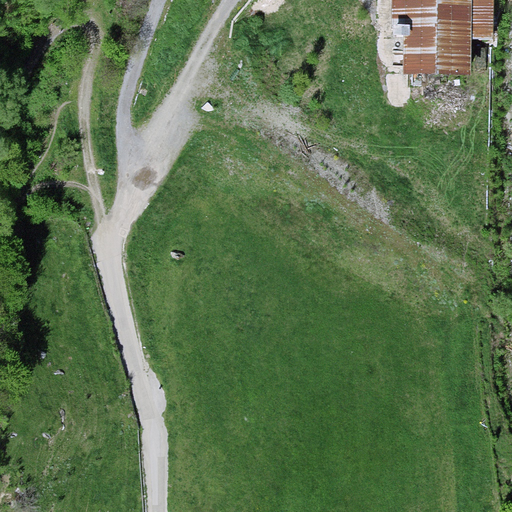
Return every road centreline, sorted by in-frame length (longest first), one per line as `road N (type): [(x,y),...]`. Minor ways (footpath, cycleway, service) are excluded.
road 1 (residential): [(158,511),(151,428),(107,251),(128,186),(229,0)]
road 2 (track): [(93,182),(86,75),(97,46),(86,22),(62,20),(50,35),(0,137)]
road 3 (track): [(128,186),(119,138),(132,69),(159,0)]
